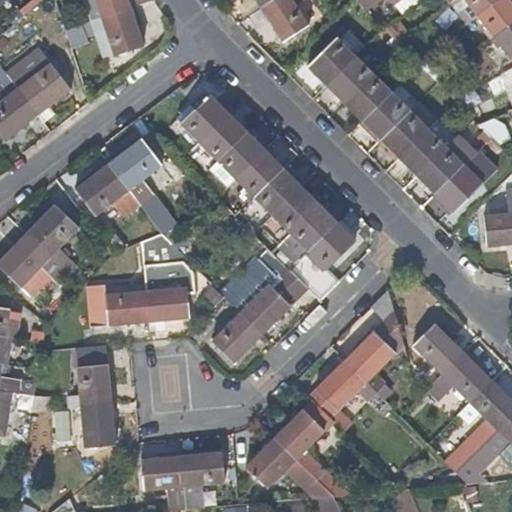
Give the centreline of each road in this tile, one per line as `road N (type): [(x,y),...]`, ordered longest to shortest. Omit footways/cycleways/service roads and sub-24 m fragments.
road 1 (residential): [(172,394),(221,393),(266,379),(400,239)]
road 2 (residential): [(205,39),(400,239)]
road 3 (residential): [(0,193),(205,39)]
